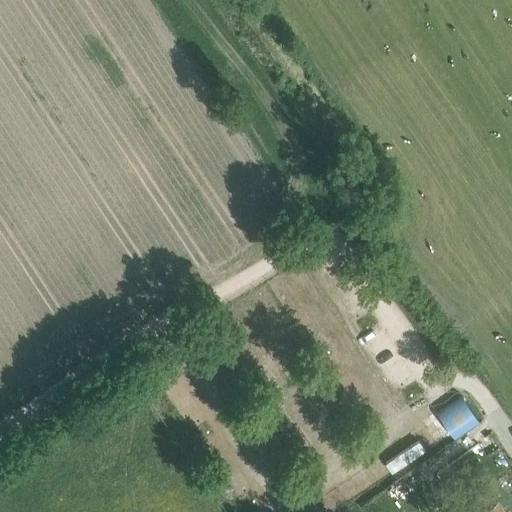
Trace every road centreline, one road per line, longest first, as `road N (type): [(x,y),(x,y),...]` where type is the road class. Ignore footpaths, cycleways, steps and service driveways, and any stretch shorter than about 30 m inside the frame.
road 1 (unclassified): [(0,433),(148,336),(172,339),(282,502),(454,394),(483,401),(511,441)]
road 2 (track): [(454,394),(421,367),(332,233),(313,236),(148,336)]
